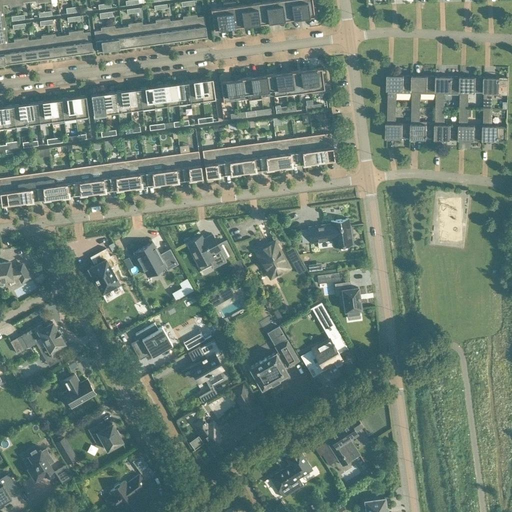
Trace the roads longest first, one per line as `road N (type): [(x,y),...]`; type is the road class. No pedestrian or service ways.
road 1 (residential): [(0,86),(349,38)]
road 2 (residential): [(36,225),(369,180)]
road 3 (residential): [(171,511),(377,370),(394,367)]
road 4 (residential): [(174,483),(63,285)]
road 5 (residential): [(369,180),(394,367)]
road 6 (residential): [(349,38),(511,40)]
road 7 (residential): [(394,367),(414,511)]
road 8 (residential): [(349,38),(369,180)]
road 9 (residential): [(369,180),(500,183)]
